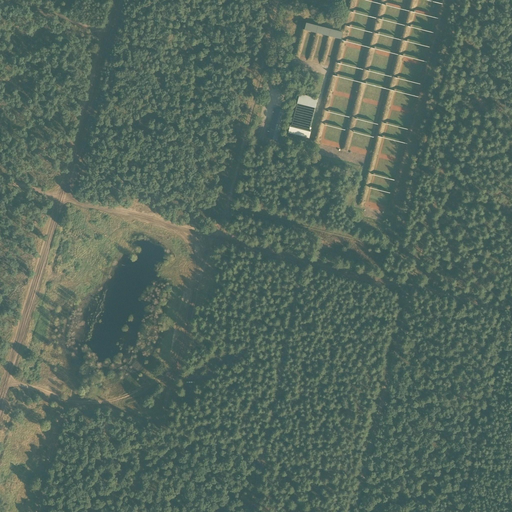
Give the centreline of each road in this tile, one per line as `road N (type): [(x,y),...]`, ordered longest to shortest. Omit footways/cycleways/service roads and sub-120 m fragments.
road 1 (track): [(212,238),(509,311)]
road 2 (track): [(0,412),(62,197)]
road 3 (track): [(463,511),(509,311)]
road 4 (track): [(62,197),(117,0)]
road 5 (track): [(212,238),(62,197)]
